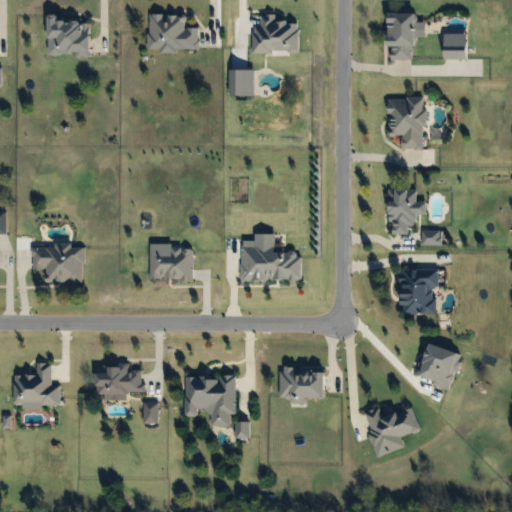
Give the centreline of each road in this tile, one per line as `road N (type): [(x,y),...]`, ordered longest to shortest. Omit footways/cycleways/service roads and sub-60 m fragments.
road 1 (residential): [(339,321),(0,318)]
road 2 (residential): [(339,321),(343,0)]
